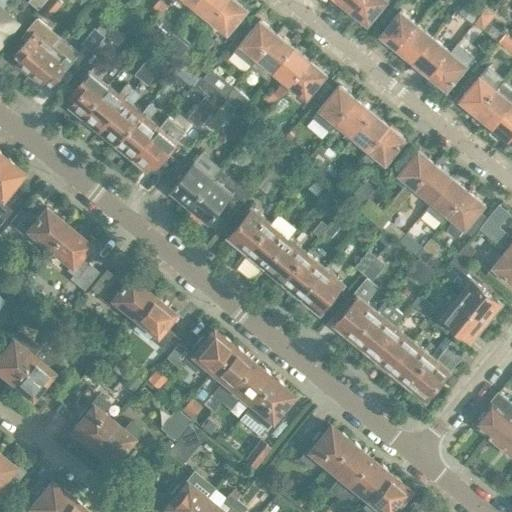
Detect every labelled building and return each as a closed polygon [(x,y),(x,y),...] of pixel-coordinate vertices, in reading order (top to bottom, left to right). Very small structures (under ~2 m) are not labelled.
[(0,0),(0,39),(17,19),(3,7),(9,0),(0,0)] [(45,0),(28,0),(28,1),(38,9),(45,0)] [(56,0),(45,0),(38,9),(48,17),(60,2),(56,0)] [(159,14),(167,5),(160,0),(156,0),(151,7),(159,14)] [(227,0),(199,0),(195,6),(212,20),(227,0)] [(248,8),(238,0),(227,0),(212,20),(228,33),(248,8)] [(339,0),(352,10),(360,0),(339,0)] [(360,0),(352,10),(368,24),(387,0),(360,0)] [(481,14),(487,7),(479,0),(474,7),(481,14)] [(495,14),(487,7),(481,14),(489,21),(495,14)] [(380,34),(397,48),(418,23),(401,9),(380,34)] [(131,29),(130,29),(135,23),(123,13),(104,35),(103,38),(115,48),(131,29)] [(482,29),(489,21),(481,14),(474,22),(482,29)] [(29,74),(54,45),(61,36),(38,18),(23,35),(28,39),(14,55),(20,60),(17,64),(29,74)] [(257,57),(277,32),(261,18),(240,43),(234,51),(251,65),(257,57)] [(149,30),(163,42),(170,34),(156,22),(149,30)] [(418,23),(397,48),(413,61),(434,36),(418,23)] [(103,38),(104,35),(94,27),(80,43),(91,52),(103,38)] [(175,30),(164,44),(167,47),(180,58),(192,44),(175,30)] [(294,46),(277,32),(257,57),(274,71),(294,46)] [(511,39),(508,36),(505,33),(498,41),(511,52),(511,39)] [(52,86),(79,52),(61,36),(54,45),(29,74),(43,85),(46,81),(52,86)] [(431,75),(451,50),(434,36),(413,61),(431,75)] [(447,89),(468,64),(458,56),(462,50),(456,45),(451,50),(431,75),(447,89)] [(291,85),(311,60),(294,46),(274,71),(284,79),(274,92),(272,90),(266,98),(274,105),(281,97),(291,85)] [(66,98),(84,112),(109,82),(99,74),(106,65),(98,58),(66,98)] [(134,74),(140,79),(151,65),(145,60),(134,74)] [(327,73),(311,60),(291,85),(307,98),(327,73)] [(183,63),(176,72),(193,85),(200,76),(183,63)] [(151,65),(140,79),(147,84),(158,71),(151,65)] [(233,86),(210,67),(203,76),(226,95),(231,88),(233,86)] [(460,99),(476,113),(497,88),(480,74),(460,99)] [(201,128),(227,96),(226,95),(203,76),(201,75),(200,76),(193,85),(204,94),(186,116),(201,128)] [(101,127),(134,87),(127,81),(119,91),(109,82),(84,112),(86,114),(83,117),(93,126),(96,123),(101,127)] [(493,126),(511,102),(511,89),(502,81),(497,88),(476,113),(493,126)] [(320,108),(336,122),(356,97),(340,83),(320,108)] [(134,87),(101,127),(118,141),(143,110),(133,102),(141,93),(134,87)] [(245,99),(231,88),(226,95),(227,96),(239,106),(245,99)] [(288,102),(281,97),(274,105),(282,111),(288,102)] [(374,111),(356,97),(336,122),(353,136),(374,111)] [(226,98),(205,125),(214,133),(236,106),(226,98)] [(143,110),(118,141),(123,146),(121,149),(132,158),(134,155),(135,155),(161,124),(151,116),(158,107),(151,101),(143,110)] [(511,102),(493,126),(509,140),(511,136),(511,102)] [(390,125),(374,111),(353,136),(370,150),(390,125)] [(161,124),(135,155),(152,169),(185,129),(178,123),(170,132),(161,124)] [(386,163),(407,138),(390,125),(370,150),(361,160),(368,167),(378,156),(386,163)] [(295,140),(289,147),(305,160),(310,154),(310,153),(295,140)] [(419,148),(399,173),(409,181),(416,187),(436,163),(419,148)] [(170,189),(190,205),(214,176),(221,168),(201,152),(195,160),(170,189)] [(325,166),(310,154),(305,160),(322,174),(329,165),(327,164),(325,166)] [(5,157),(2,155),(0,157),(0,201),(17,181),(15,180),(22,171),(14,164),(13,161),(8,157),(5,157)] [(436,163),(416,187),(433,201),(453,176),(436,163)] [(341,175),(329,165),(322,174),(333,184),(338,187),(342,182),(339,180),(340,179),(339,178),(341,175)] [(221,168),(214,176),(190,205),(209,221),(217,212),(228,220),(251,193),(221,168)] [(433,201),(426,209),(441,222),(448,213),(450,215),(471,191),(453,176),(433,201)] [(351,198),(350,199),(360,207),(368,197),(376,188),(366,180),(351,198)] [(368,197),(360,207),(368,214),(384,227),(389,220),(416,187),(409,181),(385,210),(368,197)] [(448,226),(448,230),(455,236),(459,235),(466,228),(472,233),(473,234),(479,227),(486,218),(485,217),(479,212),(486,203),(471,191),(450,215),(454,218),(448,226)] [(22,223),(50,246),(68,224),(45,206),(35,219),(26,213),(16,226),(18,228),(22,223)] [(242,245),(249,250),(272,222),(253,207),(228,237),(241,247),(242,245)] [(20,209),(10,221),(16,226),(26,213),(20,209)] [(486,218),(479,227),(506,249),(511,241),(511,234),(500,225),(506,218),(494,209),(486,218)] [(406,233),(389,220),(384,227),(385,228),(378,237),(386,244),(393,236),(400,241),(406,233)] [(333,221),(325,231),(331,236),(339,226),(333,221)] [(272,222),(249,250),(254,254),(252,257),(264,267),(289,237),(272,222)] [(322,222),(314,232),(320,237),(328,227),(322,222)] [(90,242),(68,224),(50,246),(78,269),(74,273),(76,275),(87,262),(79,255),(87,246),(90,242)] [(407,232),(406,233),(400,241),(415,253),(422,244),(407,232)] [(289,237),(264,267),(277,277),(279,275),(284,279),(307,252),(289,237)] [(467,242),(459,253),(468,259),(476,249),(467,242)] [(87,246),(79,255),(87,262),(95,252),(87,246)] [(433,254),(423,247),(416,255),(419,257),(426,263),(433,254)] [(511,253),(506,249),(493,265),(511,281),(511,253)] [(307,252),(284,279),(290,284),(288,286),(300,296),(325,266),(307,252)] [(474,264),(468,259),(459,253),(458,252),(450,261),(466,274),(474,264)] [(354,270),(362,277),(375,260),(367,254),(354,270)] [(406,274),(424,288),(438,271),(426,263),(419,257),(406,274)] [(372,280),(383,267),(375,260),(362,277),(364,279),(367,276),(372,280)] [(325,266),(300,296),(313,307),(315,304),(321,309),(344,282),(325,266)] [(106,292),(134,315),(152,293),(130,275),(119,289),(111,282),(100,295),(102,297),(106,292)] [(353,340),(378,309),(367,301),(379,286),(372,280),(367,276),(364,279),(349,299),(353,302),(336,322),(342,327),(340,329),(353,340)] [(474,277),(458,297),(489,322),(500,309),(497,306),(502,300),(474,277)] [(174,311),(152,293),(134,315),(162,338),(158,343),(161,345),(172,331),(163,325),(174,311)] [(428,317),(436,307),(420,294),(412,303),(428,317)] [(489,322),(458,297),(443,315),(472,338),(477,332),(480,334),(489,322)] [(373,352),(396,324),(395,324),(404,313),(387,299),(378,309),(353,340),(365,350),(367,347),(373,352)] [(75,304),(66,315),(80,326),(88,315),(75,304)] [(396,324),(373,352),(378,357),(376,359),(389,369),(414,339),(396,324)] [(221,334),(213,327),(206,336),(204,335),(184,360),(192,367),(199,359),(212,370),(233,344),(230,341),(230,339),(224,334),(221,334)] [(11,379),(33,353),(39,345),(18,328),(0,349),(0,369),(0,370),(0,373),(6,377),(9,377),(11,379)] [(432,354),(409,382),(407,385),(422,396),(428,396),(442,380),(465,351),(447,336),(446,337),(440,344),(432,354)] [(414,339),(389,369),(401,379),(403,377),(409,382),(432,354),(414,339)] [(235,345),(233,344),(212,370),(231,386),(253,360),(243,352),(243,350),(238,345),(235,345)] [(33,353),(11,379),(14,382),(15,384),(20,389),(23,389),(32,396),(39,387),(40,388),(61,363),(40,346),(33,354),(33,353)] [(251,402),(273,376),(270,375),(270,372),(265,367),(262,368),(253,360),(231,386),(251,402)] [(125,380),(134,387),(140,379),(131,372),(125,380)] [(64,376),(51,393),(59,400),(73,382),(64,376)] [(287,402),(285,401),(292,393),(284,386),(284,383),(278,378),(275,378),(273,376),(251,402),(245,410),(266,428),(287,402)] [(212,392),(221,399),(228,391),(219,384),(212,392)] [(228,391),(221,399),(229,406),(236,397),(228,391)] [(474,421),(490,434),(511,408),(511,401),(499,391),(474,421)] [(212,392),(203,403),(212,410),(221,399),(212,392)] [(89,443),(91,445),(113,419),(100,408),(107,400),(98,393),(77,419),(79,420),(71,428),(80,435),(80,438),(86,443),(89,443)] [(511,408),(490,434),(506,447),(511,440),(511,408)] [(183,411),(167,430),(177,438),(179,435),(189,424),(190,422),(193,419),(183,411)] [(113,419),(91,445),(95,447),(95,450),(100,454),(103,454),(112,461),(119,453),(120,454),(141,428),(132,421),(126,430),(113,419)] [(316,455),(328,465),(349,439),(347,437),(346,434),(341,430),(338,430),(330,423),(323,432),(321,431),(300,456),(309,463),(316,455)] [(189,424),(179,435),(193,447),(203,436),(189,424)] [(259,438),(244,458),(254,466),(270,446),(259,438)] [(352,441),(349,439),(328,465),(349,482),(370,456),(360,448),(360,445),(354,441),(352,441)] [(14,464),(0,452),(0,481),(5,476),(13,483),(24,469),(15,462),(14,464)] [(379,463),(370,456),(349,482),(368,498),(389,472),(387,470),(387,468),(382,463),(379,463)] [(192,511),(206,495),(194,485),(200,477),(192,470),(171,496),(172,497),(165,505),(173,511),(192,511)] [(392,474),(389,472),(368,498),(381,508),(377,511),(392,511),(403,498),(402,497),(409,488),(401,481),(400,479),(395,474),(392,474)] [(36,511),(37,511),(38,511),(57,511),(71,495),(68,493),(68,490),(62,486),(60,486),(51,479),(44,487),(43,486),(21,511),(36,511)] [(336,479),(329,488),(338,495),(345,487),(336,479)] [(353,493),(345,487),(338,495),(346,502),(353,493)] [(222,501),(231,508),(238,499),(230,492),(222,501)] [(73,497),(71,495),(57,511),(91,511),(82,504),(81,501),(76,497),(73,497)] [(226,511),(206,495),(192,511),(226,511)] [(241,511),(247,506),(238,499),(231,508),(235,511),(241,511)]
